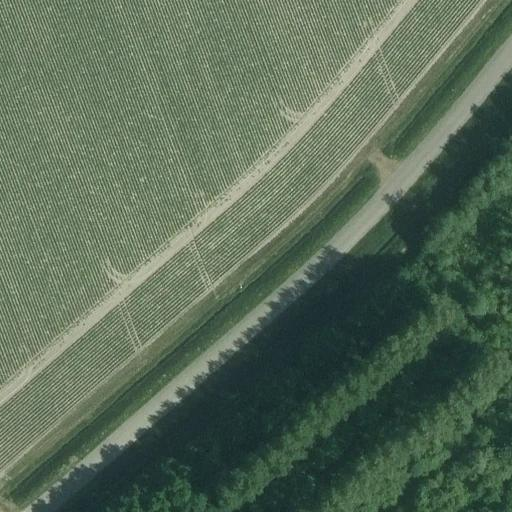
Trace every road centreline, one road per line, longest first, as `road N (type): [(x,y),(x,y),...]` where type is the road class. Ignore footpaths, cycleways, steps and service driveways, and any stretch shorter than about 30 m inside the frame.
road 1 (unclassified): [(38,511),(355,231),(511,49)]
road 2 (track): [(384,511),(511,435)]
